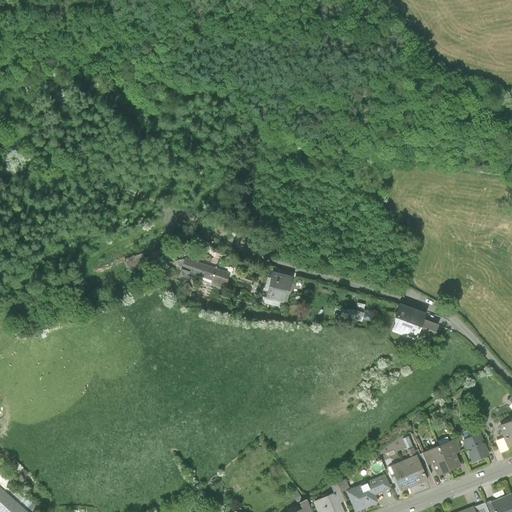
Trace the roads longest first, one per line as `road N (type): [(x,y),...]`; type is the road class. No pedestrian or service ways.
road 1 (track): [(0,178),(58,163),(218,227),(275,264)]
road 2 (residential): [(275,264),(435,310),(511,381)]
road 3 (residential): [(396,511),(511,467)]
